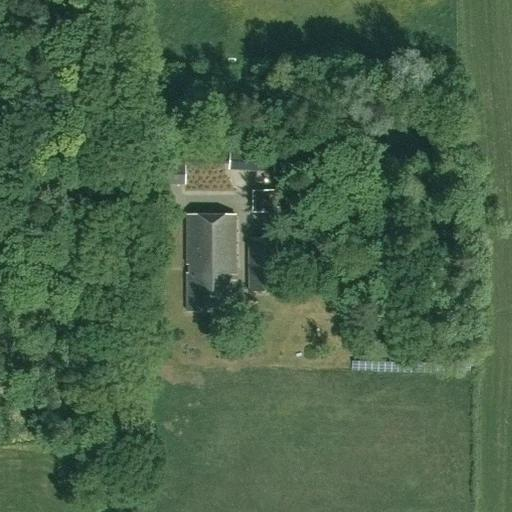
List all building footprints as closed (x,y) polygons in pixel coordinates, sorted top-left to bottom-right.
[(228,167),(273,170),(274,146),(230,144),(228,167)] [(139,152),(141,189),(189,187),(188,150),(139,152)] [(164,217),(154,217),(154,238),(164,238),(164,217)] [(235,217),(187,217),(186,313),(235,313),(235,217)] [(248,239),(249,293),(278,293),(278,239),(248,239)] [(45,362),(69,363),(71,283),(33,283),(31,389),(44,389),(45,362)]
